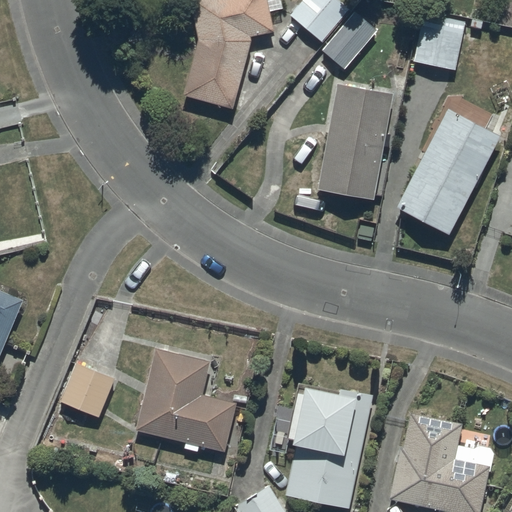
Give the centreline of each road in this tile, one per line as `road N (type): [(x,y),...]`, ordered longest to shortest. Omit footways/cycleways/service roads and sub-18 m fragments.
road 1 (residential): [(511,341),(250,260),(152,191)]
road 2 (residential): [(152,191),(99,247),(81,284),(11,465),(8,511)]
road 3 (residential): [(152,191),(100,123),(47,0)]
